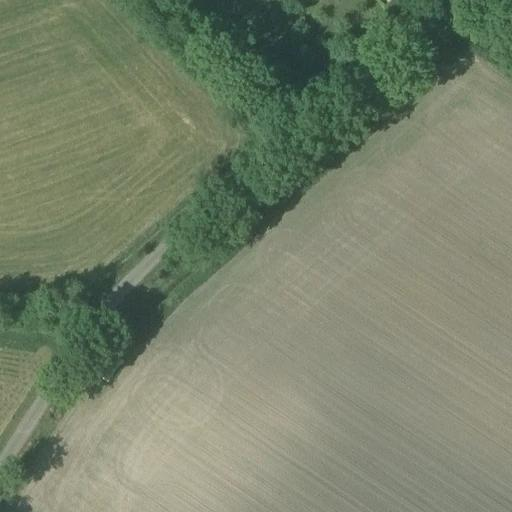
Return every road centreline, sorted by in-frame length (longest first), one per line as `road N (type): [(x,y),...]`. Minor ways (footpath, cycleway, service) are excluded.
road 1 (unclassified): [(0,463),(95,317),(443,0)]
road 2 (track): [(278,148),(139,0)]
